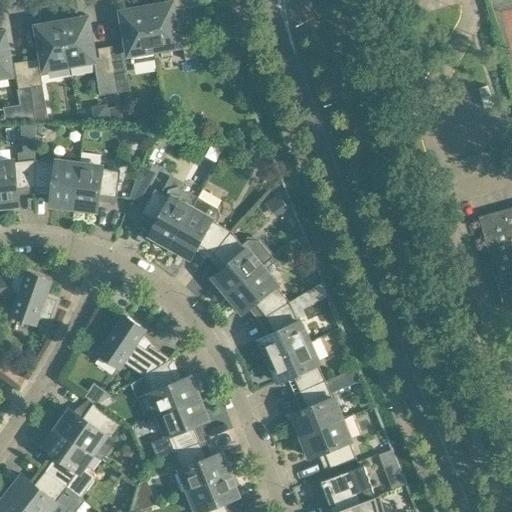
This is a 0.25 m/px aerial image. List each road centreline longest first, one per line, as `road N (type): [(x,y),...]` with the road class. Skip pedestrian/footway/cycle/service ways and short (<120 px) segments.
road 1 (tertiary): [(472,511),(393,325),(280,0)]
road 2 (residential): [(106,258),(142,275),(205,332),(282,511)]
road 3 (residential): [(0,443),(106,258)]
